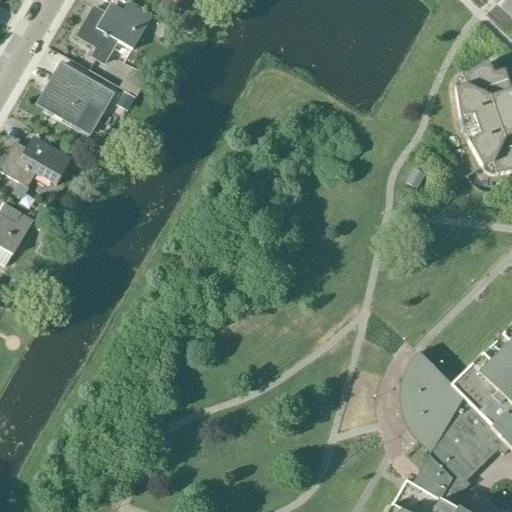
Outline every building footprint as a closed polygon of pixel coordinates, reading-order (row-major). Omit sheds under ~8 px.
[(133,54),(148,28),(152,21),(128,7),(124,14),(117,25),(93,11),(77,40),(96,51),(92,59),(105,67),(118,46),(133,54)] [(511,93),(511,94),(504,73),(494,76),(488,64),(460,79),(460,80),(458,82),(456,84),(456,85),(455,86),(455,88),(454,90),(454,92),(459,123),(460,126),(461,129),(462,133),(463,136),(464,139),(466,142),(482,172),(483,173),(485,175),(487,176),(489,177),(492,178),(493,178),(495,178),(511,175),(511,93)] [(60,68),(38,107),(89,137),(112,97),(60,68)] [(126,94),(136,100),(145,85),(127,74),(119,89),(126,94)] [(132,108),(137,101),(125,94),(120,102),(132,108)] [(0,172),(0,175),(27,191),(35,177),(57,190),(72,163),(46,149),(40,160),(15,146),(0,172)] [(416,192),(424,178),(413,172),(406,186),(416,192)] [(20,200),(26,190),(17,185),(11,195),(20,200)] [(0,266),(5,269),(11,258),(13,259),(28,234),(34,224),(3,206),(0,211),(0,217),(5,220),(0,228),(0,266)] [(511,327),(501,338),(509,346),(490,366),(482,357),(468,371),(451,388),(444,381),(428,365),(418,355),(417,355),(419,358),(407,369),(409,370),(401,384),(403,385),(399,400),(401,400),(401,417),(403,416),(407,432),(409,431),(420,444),(418,445),(430,455),(423,466),(411,487),(406,483),(406,484),(400,493),(390,511),(389,511),(457,511),(456,511),(453,511),(448,509),(455,497),(454,495),(464,484),(468,488),(469,488),(465,484),(497,453),(502,458),(508,451),(511,455),(511,327)]
